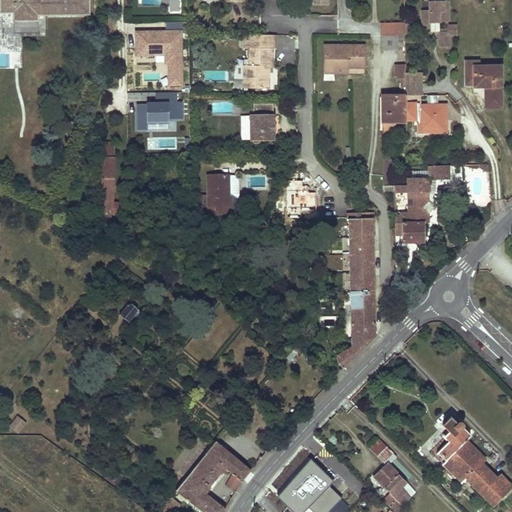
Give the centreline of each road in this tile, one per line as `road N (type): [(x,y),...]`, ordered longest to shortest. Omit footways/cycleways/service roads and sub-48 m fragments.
road 1 (residential): [(394,335),(385,322),(376,197),(334,183),(315,169),(305,147),(304,16)]
road 2 (unclassified): [(238,511),(264,473),(394,335)]
road 3 (unknown): [(337,395),(457,511)]
road 4 (unknown): [(501,222),(488,155),(465,107)]
